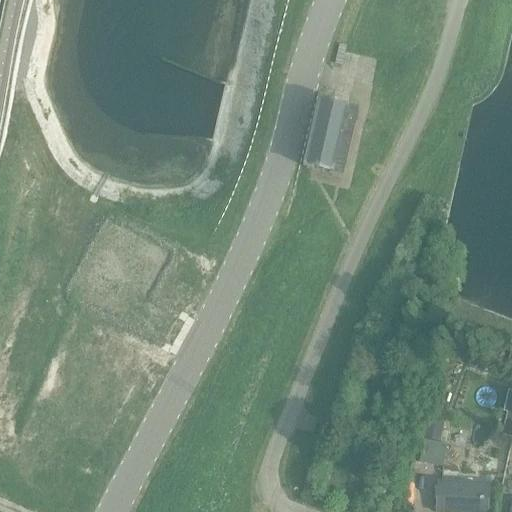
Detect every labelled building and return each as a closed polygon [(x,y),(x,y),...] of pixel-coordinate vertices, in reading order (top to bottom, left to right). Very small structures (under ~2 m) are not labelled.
[(330,171),(330,172),(341,175),(356,109),(345,107),(345,108),(317,102),(303,165),(330,171)] [(116,459),(157,376),(113,355),(72,438),(116,459)] [(486,379),(492,364),(470,355),(464,370),(486,379)] [(443,467),(448,445),(424,440),(419,462),(443,467)] [(488,511),(489,485),(439,483),(437,511),(488,511)]
